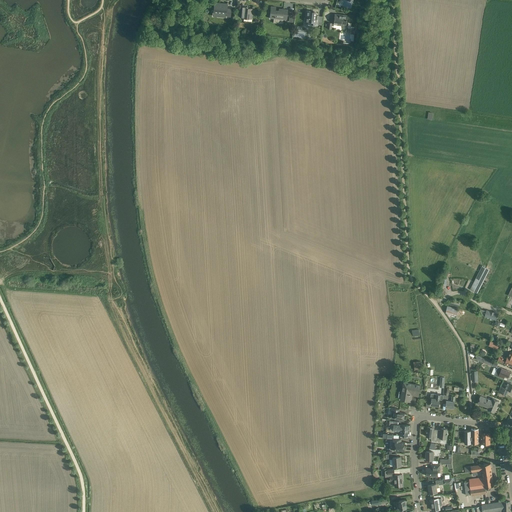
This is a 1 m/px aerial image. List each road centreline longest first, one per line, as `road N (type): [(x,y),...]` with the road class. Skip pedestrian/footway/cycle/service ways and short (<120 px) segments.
road 1 (track): [(471,422),(461,340),(408,268),(392,0)]
road 2 (track): [(83,511),(80,474),(0,298)]
